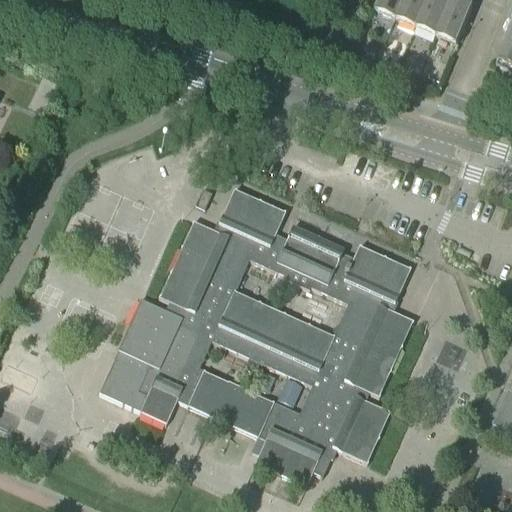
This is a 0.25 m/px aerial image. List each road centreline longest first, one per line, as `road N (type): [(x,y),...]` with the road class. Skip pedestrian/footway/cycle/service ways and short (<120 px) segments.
road 1 (tertiary): [(443,149),(0,9)]
road 2 (residential): [(495,0),(443,149)]
